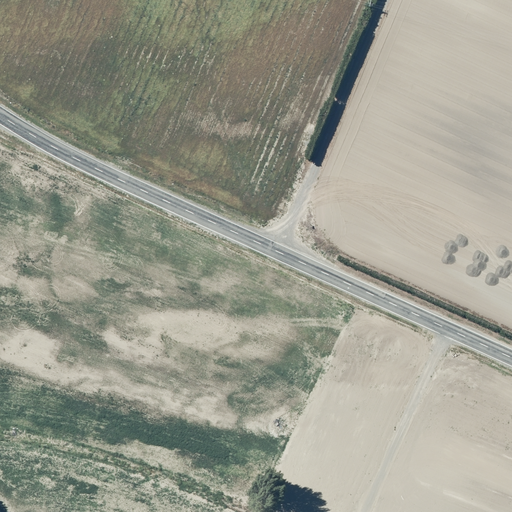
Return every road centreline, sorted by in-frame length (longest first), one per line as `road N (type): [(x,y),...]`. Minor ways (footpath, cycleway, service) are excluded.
road 1 (tertiary): [(511,357),(62,152),(0,116)]
road 2 (unknown): [(272,248),(381,0)]
road 3 (unknown): [(441,325),(361,511)]
